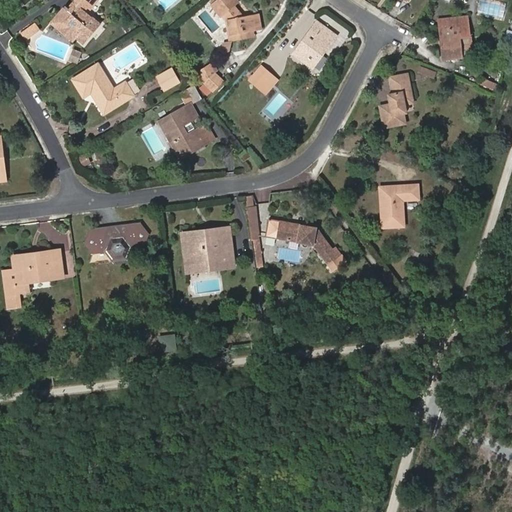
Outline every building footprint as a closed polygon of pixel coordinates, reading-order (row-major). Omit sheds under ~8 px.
[(85,46),(100,26),(93,20),(91,22),(80,12),(86,5),(89,8),(92,10),(99,0),(75,0),(69,7),(67,5),(66,7),(68,9),(72,13),(65,23),(78,36),(75,38),(85,46)] [(247,18),(239,8),(243,4),(239,0),(222,0),(216,5),(226,18),(229,16),(232,21),(235,36),(256,32),(253,17),(247,18)] [(490,0),(487,0),(486,13),(506,16),(508,3),(490,0)] [(93,20),(85,13),(89,8),(86,5),(80,12),(91,22),(93,20)] [(68,9),(57,22),(75,38),(78,36),(65,23),(72,13),(68,9)] [(230,22),(233,42),(257,37),(256,32),(235,36),(232,21),(229,16),(226,18),(230,22)] [(256,32),(262,31),(259,16),(253,17),(256,32)] [(463,39),(474,38),(473,17),(445,20),(447,48),(444,48),(445,61),(465,59),(463,39)] [(326,53),(323,51),(331,40),(334,42),(339,36),(321,22),(297,54),(315,68),(326,53)] [(25,37),(26,39),(40,30),(36,23),(31,26),(34,31),(25,37)] [(31,26),(22,32),(25,37),(34,31),(31,26)] [(331,40),(323,51),(326,53),(334,42),(331,40)] [(76,50),(74,60),(81,62),(84,52),(76,50)] [(126,84),(115,91),(99,66),(74,81),(85,99),(92,94),(105,115),(134,96),(126,84)] [(215,94),(225,83),(218,75),(213,66),(201,74),(206,84),(215,94)] [(261,68),(250,82),(260,91),(272,77),(261,68)] [(438,78),(440,73),(425,68),(423,73),(438,78)] [(164,92),(178,83),(170,70),(156,79),(164,92)] [(408,105),(417,104),(412,75),(395,78),(397,94),(393,94),(394,105),(384,106),(387,128),(408,125),(406,113),(409,113),(408,105)] [(260,91),(266,96),(278,81),(272,77),(260,91)] [(497,92),(500,85),(482,78),(479,84),(497,92)] [(193,105),(201,100),(193,86),(185,91),(191,101),(193,105)] [(185,105),(191,101),(185,91),(179,94),(185,105)] [(191,121),(197,117),(190,104),(183,108),(191,121)] [(175,118),(160,126),(166,135),(169,134),(182,158),(214,140),(209,132),(205,134),(198,137),(195,132),(187,136),(181,126),(191,121),(183,108),(173,114),(175,118)] [(173,114),(158,122),(160,126),(175,118),(173,114)] [(205,134),(202,128),(195,132),(198,137),(205,134)] [(179,160),(182,158),(169,134),(166,135),(179,160)] [(238,156),(244,163),(251,157),(246,151),(238,156)] [(0,181),(10,180),(7,156),(2,157),(5,175),(0,176),(0,181)] [(384,230),(407,229),(405,203),(422,202),(421,187),(401,188),(402,192),(386,193),(387,210),(384,214),(384,230)] [(401,188),(382,189),(384,214),(387,210),(386,193),(402,192),(401,188)] [(260,242),(261,241),(256,209),(247,211),(252,242),(252,243),(254,243),(260,242)] [(272,220),(269,238),(277,240),(281,222),(272,220)] [(337,249),(334,251),(318,230),(312,229),(311,232),(303,231),(304,227),(281,222),(277,240),(298,245),(304,240),(312,242),(316,248),(330,267),(343,257),(337,249)] [(132,250),(142,248),(149,235),(140,224),(127,226),(121,238),(112,239),(104,229),(91,231),(86,243),(94,255),(106,253),(113,262),(126,261),(132,250)] [(127,226),(104,229),(112,239),(121,238),(127,226)] [(206,270),(232,267),(228,235),(206,237),(205,233),(183,235),(188,269),(205,267),(206,270)] [(257,269),(264,269),(260,242),(254,243),(257,269)] [(39,281),(62,278),(58,253),(13,259),(15,274),(16,278),(38,274),(39,281)] [(14,292),(28,290),(27,283),(16,284),(16,278),(15,274),(2,275),(3,286),(13,285),(14,292)] [(27,283),(39,281),(38,274),(16,278),(16,284),(27,283)] [(5,302),(16,301),(14,292),(13,285),(3,286),(5,302)] [(173,341),(161,343),(162,354),(173,352),(173,341)] [(176,356),(179,356),(177,341),(173,341),(173,352),(162,354),(163,358),(174,357),(175,356),(176,356)]
